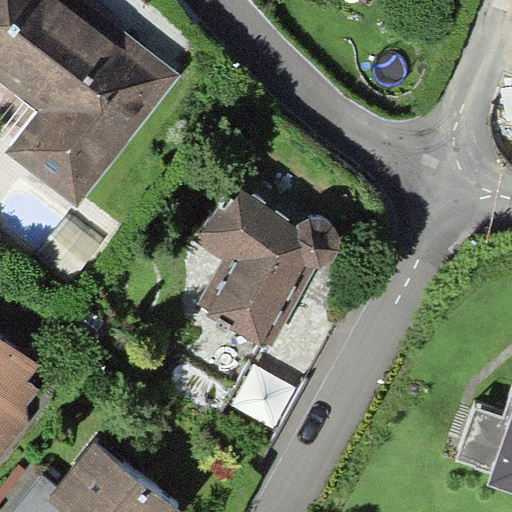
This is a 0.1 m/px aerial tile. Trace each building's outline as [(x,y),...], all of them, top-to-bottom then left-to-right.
[(174,65),(83,0),(0,0),(0,75),(39,103),(4,151),(75,202),(174,65)] [(329,226),(225,171),(190,238),(222,254),(197,302),(269,340),(329,226)] [(0,441),(51,379),(0,338),(0,441)] [(511,395),(486,469),(511,478),(511,395)] [(172,511),(186,494),(75,414),(3,511),(172,511)]
